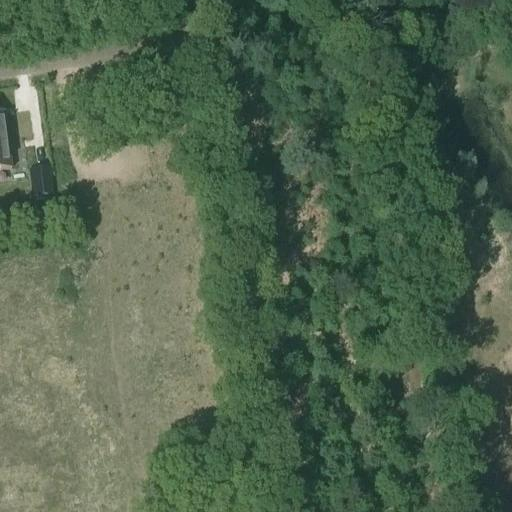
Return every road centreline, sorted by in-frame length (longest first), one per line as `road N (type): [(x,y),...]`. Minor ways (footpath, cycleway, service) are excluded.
road 1 (unclassified): [(196,44),(276,511)]
road 2 (unknown): [(61,64),(125,352),(148,511)]
road 3 (residential): [(0,73),(196,44)]
